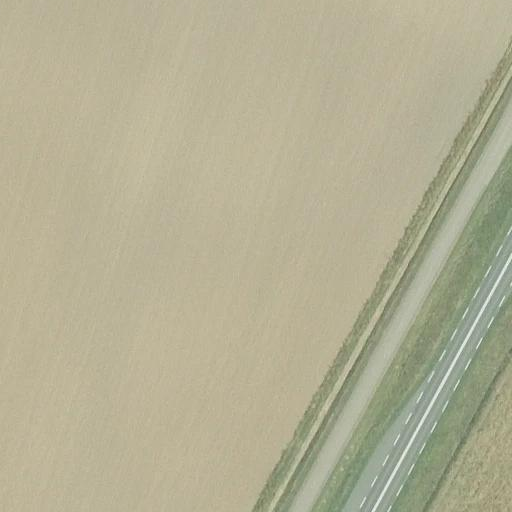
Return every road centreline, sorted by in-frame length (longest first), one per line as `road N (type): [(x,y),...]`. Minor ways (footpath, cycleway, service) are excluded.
road 1 (unclassified): [(291,511),(511,111)]
road 2 (primary): [(374,511),(511,260)]
